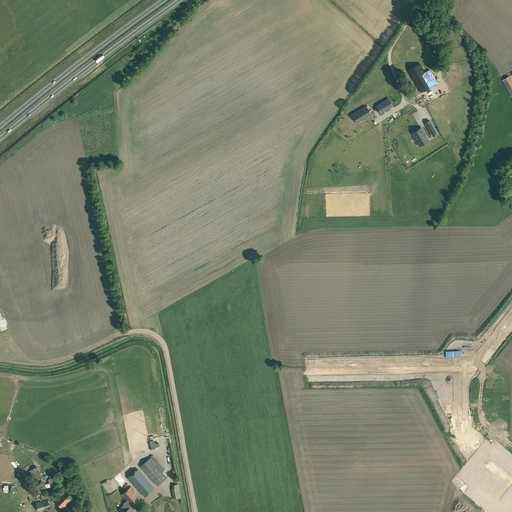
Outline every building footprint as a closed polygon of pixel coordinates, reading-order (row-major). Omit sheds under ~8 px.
[(421,92),(437,83),(429,69),(425,72),(420,63),(408,70),(421,92)] [(10,81),(11,83),(21,75),(19,73),(10,81)] [(385,101),(376,106),(380,113),(389,107),(385,101)] [(366,107),(354,114),(355,114),(359,121),(370,114),(366,107)] [(430,121),(425,124),(430,132),(435,129),(430,121)] [(421,128),(413,133),(417,140),(419,145),(421,144),(428,140),(421,128)] [(150,458),(141,466),(157,485),(166,477),(150,458)] [(33,482),(46,473),(40,464),(28,471),(31,475),(29,477),(33,482)] [(138,469),(128,477),(145,496),(154,488),(138,469)] [(50,487),(63,483),(61,475),(48,479),(50,487)] [(40,493),(43,500),(35,503),(38,511),(50,507),(48,499),(45,491),(47,491),(44,482),(34,485),(36,494),(40,493)] [(134,511),(131,508),(132,507),(141,500),(135,493),(136,492),(131,486),(121,495),(127,501),(123,503),(124,504),(119,509),(122,511),(134,511)] [(63,508),(78,494),(74,490),(69,495),(64,490),(59,495),(56,493),(53,496),(56,498),(54,500),(63,508)]
